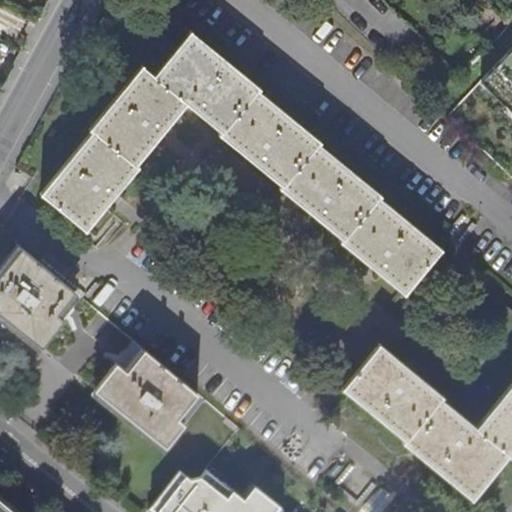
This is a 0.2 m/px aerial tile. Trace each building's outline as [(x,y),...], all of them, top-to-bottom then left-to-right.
[(92,127),(78,143),(123,180),(137,163),(135,161),(186,101),(221,130),(219,132),(282,183),(279,185),(341,236),(339,239),(402,290),(437,248),(376,195),(378,193),(317,142),(318,140),(256,88),(258,85),(191,28),(153,73),(142,63),(90,125),(92,127)] [(511,35),(475,76),(511,113),(511,35)] [(83,226),(123,180),(78,143),(39,190),(83,226)] [(74,293),(19,249),(0,272),(0,316),(40,348),(63,320),(55,315),(74,293)] [(377,343),(353,372),(484,480),(507,453),(511,457),(511,379),(474,425),(438,397),(440,394),(377,343)] [(197,394),(143,350),(125,372),(115,364),(93,390),(165,447),(184,424),(177,419),(197,394)] [(484,480),(353,372),(341,387),(403,438),(401,441),(471,497),(484,480)] [(142,509),(146,511),(286,511),(245,480),(236,492),(185,453),(142,509)] [(13,511),(0,501),(0,511),(13,511)]
